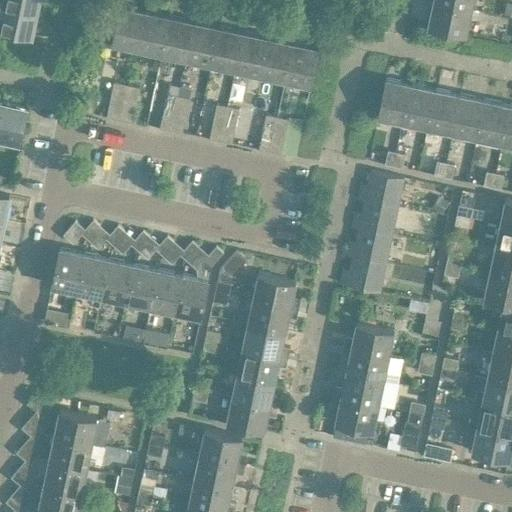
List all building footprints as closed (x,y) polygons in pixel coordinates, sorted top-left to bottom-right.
[(37,0),(1,0),(1,4),(35,11),(37,0)] [(471,0),(432,0),(432,1),(470,9),(471,0)] [(432,1),(427,26),(465,34),(470,9),(432,1)] [(511,16),(511,3),(505,2),(503,14),(511,16)] [(1,4),(0,8),(0,28),(30,35),(35,11),(1,4)] [(116,18),(101,15),(95,44),(110,48),(111,42),(136,48),(144,10),(118,5),(116,18)] [(169,15),(144,10),(136,48),(161,53),(169,15)] [(194,21),(169,15),(161,53),(186,58),(194,21)] [(218,26),(194,21),(186,58),(210,63),(218,26)] [(244,31),(218,26),(210,63),(236,69),(244,31)] [(268,37),(244,31),(236,69),(260,74),(268,37)] [(292,42),(268,37),(260,74),(285,79),(292,42)] [(318,47),(292,42),(285,79),(310,84),(318,47)] [(410,83),(385,77),(377,115),(402,120),(410,83)] [(125,96),(127,85),(113,82),(110,93),(125,96)] [(435,88),(410,83),(402,120),(427,125),(435,88)] [(127,85),(125,96),(137,98),(139,87),(127,85)] [(459,93),(435,88),(427,125),(451,131),(459,93)] [(120,119),(125,96),(110,93),(106,116),(120,119)] [(175,106),(177,96),(166,93),(163,104),(175,106)] [(484,98),(459,93),(451,131),(476,136),(484,98)] [(85,96),(81,111),(92,113),(95,98),(85,96)] [(137,98),(125,96),(120,119),(132,122),(137,98)] [(177,96),(175,106),(186,109),(188,98),(177,96)] [(508,104),(484,98),(476,136),(501,141),(508,104)] [(25,107),(1,102),(0,107),(0,137),(18,142),(25,107)] [(170,130),(175,106),(163,104),(159,127),(170,130)] [(213,115),(224,117),(227,106),(216,104),(213,115)] [(511,104),(508,104),(501,141),(511,143),(511,104)] [(175,106),(170,130),(181,132),(186,109),(175,106)] [(224,117),(236,119),(238,109),(227,106),(224,117)] [(274,128),(276,117),(265,114),(263,125),(274,128)] [(224,117),(213,115),(208,138),(219,141),(224,117)] [(236,119),(224,117),(219,141),(231,143),(236,119)] [(274,128),(285,130),(287,119),(276,117),(274,128)] [(269,151),(274,128),(263,125),(258,149),(269,151)] [(285,130),(274,128),(269,151),(280,153),(285,130)] [(384,163),(394,165),(396,151),(387,149),(384,163)] [(394,165),(402,167),(405,153),(396,151),(394,165)] [(445,162),(436,160),(434,174),(442,175),(445,162)] [(451,177),(454,164),(445,162),(442,175),(451,177)] [(364,198),(397,205),(403,177),(370,169),(365,190),(359,188),(357,197),(364,199),(364,198)] [(495,173),(485,171),(483,184),(492,186),(495,173)] [(503,175),(495,173),(492,186),(500,188),(503,175)] [(0,218),(3,219),(8,195),(0,193),(0,218)] [(438,195),(431,207),(441,213),(448,202),(438,195)] [(364,198),(364,199),(360,218),(353,216),(351,225),(358,227),(358,226),(391,234),(397,205),(364,198)] [(511,199),(505,198),(499,223),(511,226),(511,199)] [(456,214),(470,217),(472,209),(458,206),(456,214)] [(470,217),(456,214),(454,224),(468,227),(470,217)] [(84,229),(80,233),(81,233),(87,239),(99,225),(92,219),(84,229)] [(81,233),(80,233),(84,229),(74,220),(62,234),(72,243),(81,233)] [(494,248),(511,251),(511,226),(499,223),(494,248)] [(105,238),(112,244),(124,230),(117,224),(105,238)] [(352,254),(385,261),(391,234),(358,226),(358,227),(353,246),(347,244),(345,254),(351,255),(352,254)] [(130,243),(137,249),(148,235),(142,229),(130,243)] [(154,248),(161,254),(173,241),(166,234),(154,248)] [(179,253),(186,259),(197,245),(191,240),(179,253)] [(222,250),(216,245),(204,259),(211,264),(222,250)] [(50,285),(76,290),(83,253),(58,248),(50,285)] [(219,267),(216,280),(230,283),(232,273),(246,257),(236,248),(219,267)] [(489,273),(511,277),(511,251),(494,248),(489,273)] [(76,290),(100,295),(108,258),(83,253),(76,290)] [(378,290),(385,261),(352,254),(351,255),(347,274),(341,273),(339,282),(378,290)] [(445,263),(459,266),(461,257),(447,254),(445,263)] [(125,300),(133,263),(108,258),(100,295),(125,300)] [(133,263),(125,300),(150,306),(158,268),(133,263)] [(459,266),(445,263),(443,273),(457,276),(459,266)] [(150,306),(174,311),(182,273),(158,268),(150,306)] [(174,311),(200,316),(208,279),(182,273),(174,311)] [(252,298),(298,308),(300,298),(291,296),(295,280),(257,273),(252,298)] [(511,303),(511,277),(489,273),(483,298),(502,302),(511,303)] [(228,293),(230,283),(216,280),(214,290),(228,293)] [(212,300),(226,303),(228,293),(214,290),(212,300)] [(247,322),(284,331),(287,315),(296,317),(298,308),(252,298),(247,322)] [(497,327),(511,329),(511,303),(502,302),(497,327)] [(452,317),(466,320),(468,310),(454,307),(452,317)] [(46,308),(44,321),(53,323),(56,310),(46,308)] [(466,320),(452,317),(450,327),(463,330),(466,320)] [(342,345),(387,355),(391,339),(398,341),(400,331),(393,330),(393,329),(356,321),(352,337),(344,335),(342,345)] [(284,331),(247,322),(242,347),(287,357),(289,347),(281,346),(284,331)] [(511,329),(497,327),(492,351),(511,355),(511,329)] [(145,328),(142,342),(166,347),(169,333),(145,328)] [(204,339),(218,343),(220,332),(206,329),(204,339)] [(218,343),(204,339),(202,349),(216,352),(218,343)] [(387,355),(342,345),(340,354),(348,356),(345,371),(382,379),(387,355)] [(236,372),(274,380),(277,365),(285,367),(287,357),(242,347),(236,372)] [(419,361),(433,364),(435,354),(421,351),(419,361)] [(487,375),(511,380),(511,355),(492,351),(487,375)] [(441,366),(455,369),(457,359),(443,356),(441,366)] [(433,364),(419,361),(417,371),(431,374),(433,364)] [(455,369),(441,366),(439,376),(453,379),(455,369)] [(331,394),(377,404),(382,379),(345,371),(342,386),(334,384),(331,394)] [(231,397),(277,407),(279,397),(271,395),(274,380),(236,372),(231,397)] [(474,399),(511,406),(511,380),(487,375),(483,392),(475,390),(474,399)] [(210,382),(195,379),(193,389),(208,392),(210,382)] [(208,392),(193,389),(191,399),(206,402),(208,392)] [(26,402),(40,414),(46,407),(55,396),(35,392),(26,402)] [(377,404),(331,394),(329,404),(338,405),(335,421),(372,429),(377,430),(379,420),(374,419),(377,404)] [(275,416),(277,407),(231,397),(226,422),(263,430),(266,414),(275,416)] [(511,406),(474,399),(472,407),(480,409),(476,425),(511,432),(511,406)] [(408,411),(422,413),(424,404),(411,401),(408,411)] [(431,415),(445,418),(447,408),(433,405),(431,415)] [(53,435),(91,443),(96,417),(59,409),(53,435)] [(415,447),(420,424),(422,413),(408,411),(406,421),(404,420),(399,444),(415,447)] [(445,418),(431,415),(429,425),(443,428),(445,418)] [(27,420),(21,427),(35,439),(41,432),(27,420)] [(511,432),(476,425),(471,450),(508,459),(511,443),(511,442),(511,432)] [(199,454),(244,464),(246,454),(238,452),(241,436),(204,428),(199,454)] [(149,443),(163,446),(165,436),(151,433),(149,443)] [(48,459),(85,468),(91,443),(53,435),(48,459)] [(426,442),(423,455),(449,461),(452,448),(426,442)] [(163,446),(149,443),(147,453),(161,456),(163,446)] [(22,444),(16,452),(30,463),(36,456),(22,444)] [(244,464),(199,454),(194,478),(231,486),(234,471),(242,473),(244,464)] [(43,484),(80,492),(93,494),(98,470),(85,468),(48,459),(43,484)] [(16,469),(10,476),(24,488),(30,481),(16,469)] [(132,478),(119,475),(117,475),(114,491),(128,495),(132,478)] [(194,478),(188,503),(228,511),(233,511),(236,503),(227,501),(231,486),(194,478)] [(138,492),(152,495),(154,485),(140,482),(138,492)] [(75,511),(80,492),(43,484),(38,509),(52,511),(75,511)] [(152,495),(138,492),(136,502),(150,505),(152,495)] [(11,494),(5,501),(18,511),(19,511),(25,506),(11,494)] [(228,511),(188,503),(186,511),(228,511)]
